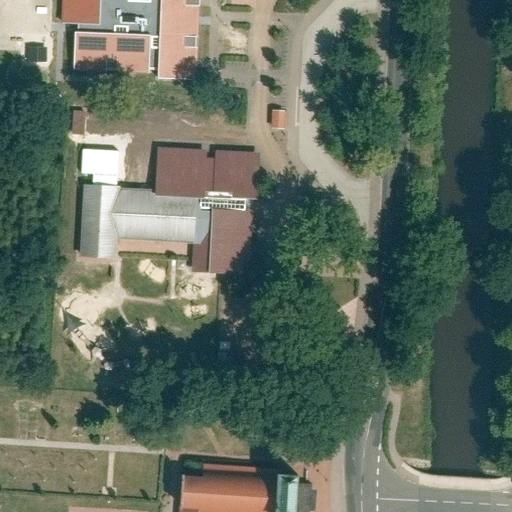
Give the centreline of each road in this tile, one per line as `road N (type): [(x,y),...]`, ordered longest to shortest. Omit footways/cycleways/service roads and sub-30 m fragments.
road 1 (tertiary): [(359,498),(390,214),(399,0)]
road 2 (tertiary): [(511,505),(359,498)]
